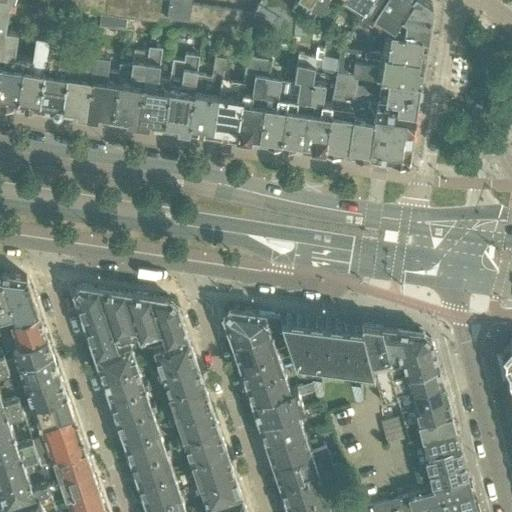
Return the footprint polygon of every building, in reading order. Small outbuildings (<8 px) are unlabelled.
[(0,0),(0,28),(5,29),(8,13),(9,0),(0,0)] [(11,0),(9,0),(8,13),(16,14),(17,2),(14,2),(15,1),(11,0)] [(127,16),(152,20),(251,35),(251,33),(252,30),(273,33),(273,38),(291,41),(294,24),(294,11),(281,1),(278,0),(261,0),(261,2),(259,1),(253,13),(243,9),(191,2),(191,0),(49,0),(47,5),(127,16)] [(294,0),(291,5),(302,12),(309,0),(294,0)] [(327,0),(309,0),(302,12),(312,18),(319,7),(322,9),(327,0)] [(384,34),(391,24),(393,26),(410,0),(367,0),(363,6),(361,10),(364,12),(356,24),(368,31),(371,26),(384,34)] [(391,24),(387,52),(424,58),(431,8),(432,3),(427,0),(410,0),(393,26),(391,24)] [(0,64),(0,100),(16,103),(23,54),(15,53),(18,31),(5,29),(0,64)] [(16,103),(39,106),(49,36),(37,34),(33,56),(23,54),(16,103)] [(61,109),(68,63),(68,62),(59,61),(62,37),(49,36),(39,106),(61,110),(61,109)] [(96,114),(111,117),(119,71),(107,69),(110,54),(101,53),(103,38),(98,37),(97,43),(96,43),(86,113),(96,115),(96,114)] [(76,112),(86,113),(96,43),(91,42),(89,51),(82,50),(79,65),(68,63),(61,109),(76,111),(76,112)] [(321,67),(337,69),(341,45),(325,42),(324,47),(324,51),(331,52),(330,57),(323,56),(321,67)] [(358,73),(368,75),(380,76),(420,83),(424,58),(387,52),(341,45),(337,69),(358,73)] [(324,47),(318,46),(317,51),(316,55),(315,65),(321,66),(323,53),(323,51),(324,51),(324,47)] [(127,119),(137,121),(147,50),(134,48),(132,63),(120,62),(119,71),(111,117),(127,119)] [(147,50),(137,121),(147,122),(148,122),(163,124),(169,78),(158,77),(162,52),(147,50)] [(178,126),(178,127),(188,128),(198,63),(199,53),(186,51),(185,59),(173,57),(169,78),(163,124),(178,126)] [(279,142),(302,145),(313,80),(315,65),(316,55),(299,51),(295,78),(297,78),(294,90),(298,91),(297,97),(286,96),(279,142)] [(206,130),(212,131),(220,74),(223,74),(226,55),(215,54),(212,73),(213,73),(213,76),(206,75),(206,74),(205,73),(206,64),(198,63),(188,128),(206,131),(206,130)] [(235,135),(258,139),(268,73),(270,57),(247,54),(245,70),(255,72),(252,91),(243,89),(235,135)] [(324,149),(347,152),(355,96),(358,73),(337,69),(331,102),(330,102),(324,149)] [(258,139),(279,142),(286,96),(278,95),(281,75),(268,73),(258,139)] [(218,133),(235,135),(243,89),(244,80),(229,77),(229,75),(223,74),(220,74),(212,131),(218,132),(218,133)] [(380,76),(377,97),(397,100),(396,108),(416,110),(418,96),(421,95),(422,88),(419,86),(420,83),(380,76)] [(302,145),(324,149),(330,102),(322,101),(325,82),(313,80),(302,145)] [(347,152),(370,155),(377,100),(355,96),(347,152)] [(377,97),(377,100),(370,155),(408,161),(416,110),(396,108),(397,100),(377,97)] [(465,130),(475,133),(480,116),(471,113),(465,130)] [(0,270),(0,316),(4,315),(14,312),(0,271),(0,270)] [(0,271),(14,312),(17,320),(20,329),(42,322),(26,275),(0,271)] [(74,291),(95,355),(119,347),(115,336),(98,286),(80,283),(73,291),(74,291)] [(122,290),(98,286),(115,336),(128,332),(132,344),(140,341),(122,290)] [(145,336),(161,331),(148,294),(122,290),(140,341),(140,342),(146,340),(145,336)] [(161,331),(165,344),(188,336),(177,304),(178,304),(170,297),(148,294),(161,331)] [(223,314),(232,341),(270,328),(282,324),(278,313),(264,311),(229,307),(229,306),(222,314),(223,314)] [(365,368),(373,369),(371,360),(362,323),(353,322),(280,313),(295,359),(355,367),(365,368)] [(11,322),(19,344),(46,335),(42,322),(20,329),(17,320),(11,322)] [(397,398),(396,393),(392,377),(390,370),(393,369),(390,361),(382,326),(362,323),(371,360),(373,369),(374,369),(382,402),(397,398)] [(423,331),(382,326),(390,361),(401,358),(435,350),(432,339),(430,337),(430,338),(424,332),(423,331)] [(232,341),(239,362),(277,349),(270,328),(232,341)] [(6,359),(7,362),(9,368),(19,364),(18,362),(52,350),(46,335),(19,344),(13,346),(16,356),(6,359)] [(154,352),(161,370),(195,358),(188,336),(165,344),(149,349),(151,353),(154,352)] [(511,343),(510,342),(501,351),(504,355),(504,360),(508,368),(508,376),(511,382),(511,389),(511,390),(511,343)] [(95,355),(103,377),(138,365),(142,364),(140,358),(136,360),(130,343),(119,347),(95,355)] [(239,362),(245,381),(283,368),(279,357),(291,353),(289,345),(277,349),(239,362)] [(19,364),(25,381),(58,370),(52,350),(18,362),(19,364)] [(403,366),(393,369),(390,370),(392,377),(439,365),(438,361),(435,350),(401,358),(403,366)] [(162,375),(168,392),(203,381),(195,358),(161,370),(157,371),(159,376),(162,375)] [(0,364),(0,372),(9,370),(9,368),(7,362),(0,364)] [(245,381),(252,401),(290,388),(286,377),(298,373),(295,364),(283,368),(245,381)] [(110,398),(145,386),(149,385),(147,380),(143,381),(138,365),(103,377),(110,398)] [(392,377),(396,393),(443,381),(439,365),(392,377)] [(25,381),(32,403),(66,392),(58,370),(25,381)] [(252,401),(259,422),(303,407),(304,406),(300,393),(316,388),(313,380),(290,388),(252,401)] [(168,392),(176,415),(211,403),(203,381),(168,392)] [(397,398),(400,408),(447,396),(443,381),(396,393),(397,398)] [(110,398),(117,420),(157,406),(155,401),(150,402),(145,386),(110,398)] [(0,411),(20,404),(17,395),(4,400),(0,389),(0,411)] [(32,403),(40,428),(74,417),(66,392),(32,403)] [(447,396),(400,408),(408,439),(455,427),(447,396)] [(259,422),(266,442),(304,429),(300,417),(323,409),(321,401),(304,406),(303,407),(259,422)] [(177,420),(184,438),(219,427),(211,403),(176,415),(172,416),(174,421),(177,420)] [(0,411),(0,435),(14,431),(10,418),(24,413),(20,404),(0,411)] [(117,420),(124,441),(169,426),(167,421),(157,424),(153,411),(162,408),(161,405),(157,406),(117,420)] [(400,415),(381,420),(387,442),(406,437),(400,415)] [(32,438),(35,447),(40,463),(52,459),(85,449),(74,417),(40,428),(42,435),(32,438)] [(316,426),(318,433),(330,429),(328,422),(316,426)] [(124,441),(131,461),(166,450),(170,449),(168,443),(164,445),(161,434),(171,430),(169,426),(124,441)] [(185,442),(191,460),(226,448),(219,427),(184,438),(180,439),(182,444),(185,442)] [(424,479),(425,486),(468,475),(468,474),(467,474),(455,428),(455,427),(408,439),(411,449),(415,448),(419,462),(415,464),(419,480),(424,479)] [(266,442),(273,462),(303,452),(311,450),(304,429),(266,442)] [(0,435),(0,459),(35,447),(32,438),(18,443),(14,431),(0,435)] [(0,459),(0,482),(28,473),(34,471),(32,466),(40,463),(35,447),(0,459)] [(193,464),(199,482),(234,471),(226,448),(191,460),(187,462),(188,466),(193,464)] [(52,459),(58,478),(91,467),(85,449),(52,459)] [(139,483),(173,471),(177,470),(175,465),(172,467),(166,450),(131,461),(139,483)] [(273,462),(280,483),(318,471),(311,450),(303,452),(273,462)] [(280,483),(286,504),(325,491),(322,480),(337,475),(334,465),(318,471),(280,483)] [(58,478),(65,498),(98,487),(91,467),(58,478)] [(146,506),(181,493),(184,491),(183,487),(179,488),(173,471),(139,483),(146,506)] [(200,487),(207,505),(241,494),(234,471),(199,482),(194,484),(196,488),(200,487)] [(0,482),(0,491),(5,505),(49,491),(50,490),(46,481),(32,486),(28,473),(0,482)] [(468,475),(425,486),(421,487),(407,491),(408,494),(411,506),(425,502),(472,490),(468,475)] [(289,511),(330,511),(332,511),(328,500),(354,492),(351,482),(325,491),(286,504),(289,511)] [(65,498),(69,511),(85,511),(104,506),(98,487),(65,498)] [(425,502),(427,511),(450,511),(476,505),(472,490),(425,502)] [(5,505),(6,511),(44,511),(43,506),(53,503),(49,491),(5,505)] [(146,506),(148,511),(191,511),(190,508),(186,509),(181,493),(146,506)] [(208,510),(208,511),(247,511),(241,494),(207,505),(202,507),(204,511),(208,510)] [(427,511),(425,502),(411,506),(408,494),(359,507),(358,507),(357,507),(358,511),(427,511)]
